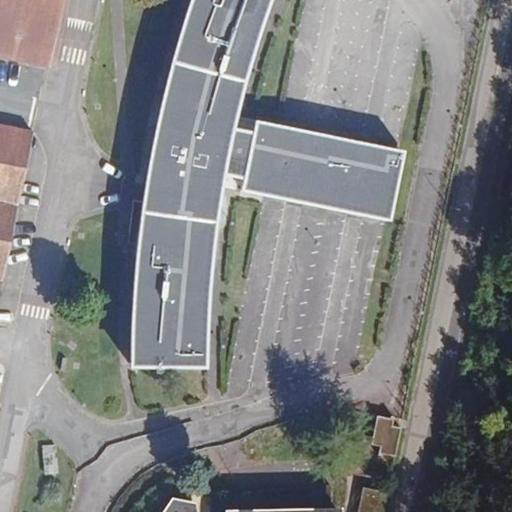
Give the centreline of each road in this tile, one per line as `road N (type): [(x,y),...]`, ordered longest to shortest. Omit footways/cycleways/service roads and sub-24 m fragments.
road 1 (unclassified): [(403,511),(507,0)]
road 2 (unknown): [(339,0),(252,407)]
road 3 (unknown): [(318,392),(403,0)]
road 4 (unknown): [(99,444),(46,370),(0,346)]
